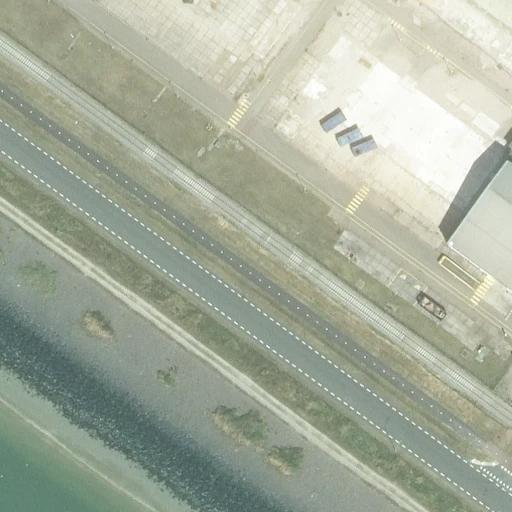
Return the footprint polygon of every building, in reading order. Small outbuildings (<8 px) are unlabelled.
[(162,0),(253,57),(288,0),(162,0)] [(434,0),(467,25),(492,22),(503,8),(511,7),(511,6),(503,0),(456,0),(457,1),(446,2),(445,0),(434,0)] [(318,97),(295,131),(447,231),(463,207),(452,200),(488,146),(461,128),(463,125),(440,109),(453,89),(444,83),(439,90),(339,24),(299,84),(318,97)] [(511,168),(507,165),(447,245),(511,292),(511,168)] [(351,255),(363,240),(356,235),(344,250),(351,255)] [(375,273),(387,264),(379,254),(367,263),(375,273)]
